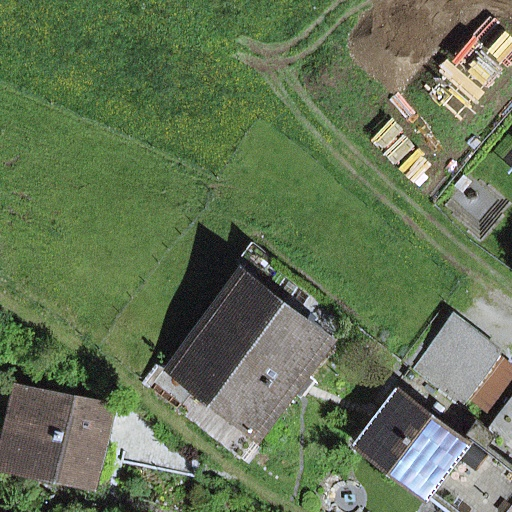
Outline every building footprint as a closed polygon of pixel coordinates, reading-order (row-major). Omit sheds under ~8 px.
[(248,280),(178,371),(261,434),(332,343),(248,280)] [(453,320),(414,371),(462,408),(500,356),(453,320)] [(25,392),(11,467),(99,484),(115,410),(25,392)] [(403,397),(363,450),(427,499),(432,491),(459,511),(511,511),(511,469),(471,439),(466,444),(403,397)] [(511,446),(511,407),(492,431),(511,446)]
